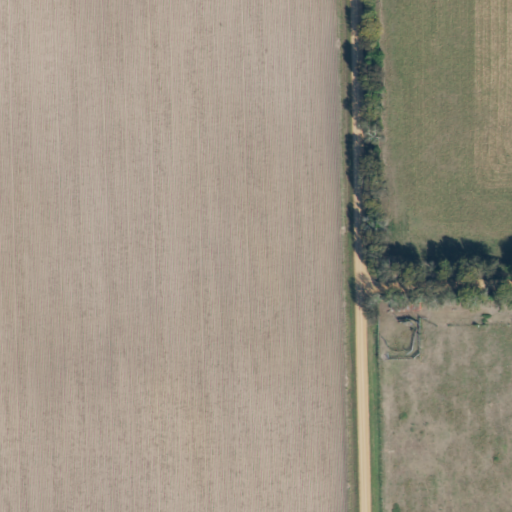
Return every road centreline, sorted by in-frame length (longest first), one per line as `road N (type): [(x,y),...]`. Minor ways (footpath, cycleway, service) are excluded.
road 1 (residential): [(358,0),(366,511)]
road 2 (residential): [(511,279),(361,281)]
